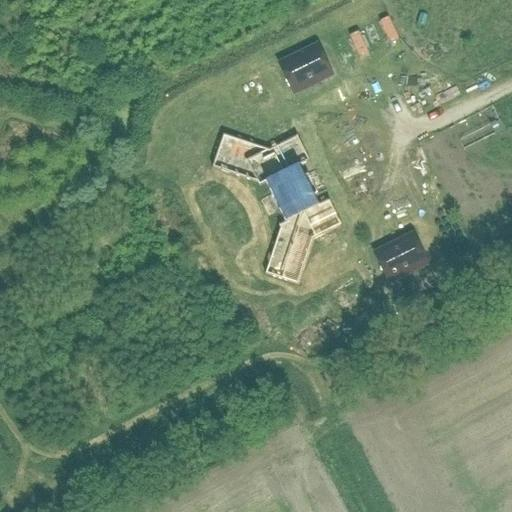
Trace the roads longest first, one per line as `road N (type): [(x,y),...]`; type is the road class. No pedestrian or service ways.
road 1 (track): [(321,391),(301,366),(268,362),(50,471),(21,451),(0,420)]
road 2 (track): [(374,152),(511,82)]
